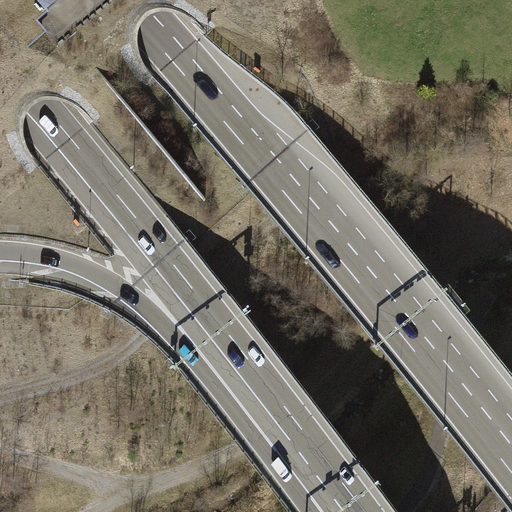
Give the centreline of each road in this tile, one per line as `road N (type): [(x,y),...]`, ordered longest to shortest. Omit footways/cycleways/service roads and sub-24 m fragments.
road 1 (motorway): [(511,448),(131,0)]
road 2 (track): [(93,511),(128,490),(259,444),(451,259)]
road 3 (motorway): [(0,58),(237,353)]
road 4 (track): [(0,400),(144,346),(272,223)]
road 5 (motorway): [(0,251),(101,275),(175,334),(237,353)]
road 6 (track): [(398,511),(421,488),(440,440),(444,379),(474,314),(501,285)]
road 7 (motorway): [(237,353),(354,511)]
road 8 (track): [(0,451),(128,490)]
